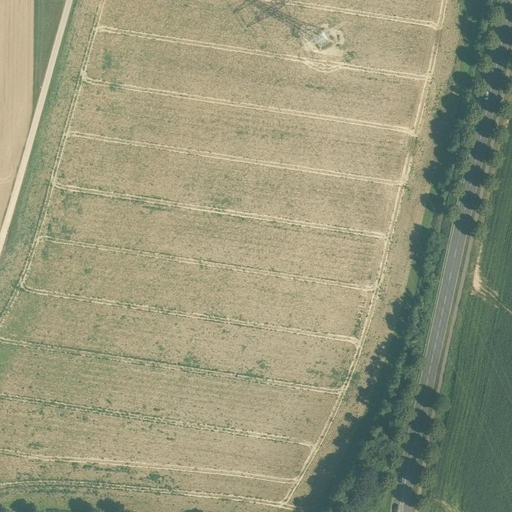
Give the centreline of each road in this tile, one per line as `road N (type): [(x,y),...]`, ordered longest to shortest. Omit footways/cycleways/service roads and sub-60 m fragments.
road 1 (secondary): [(409,462),(511,6)]
road 2 (track): [(69,0),(0,247)]
